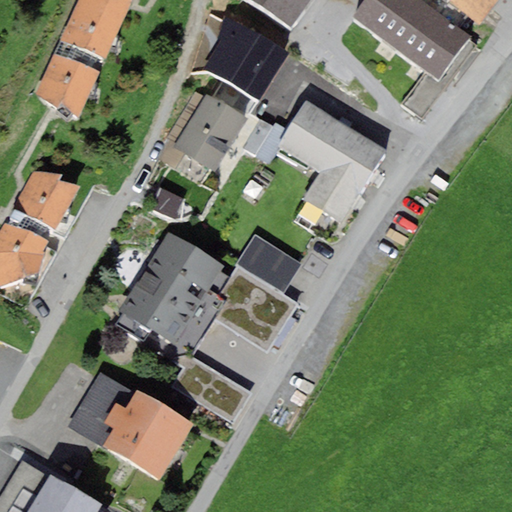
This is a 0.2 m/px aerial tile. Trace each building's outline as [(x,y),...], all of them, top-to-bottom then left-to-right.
[(103,67),(128,11),(108,7),(109,3),(91,0),(84,0),(62,51),(103,67)] [(237,0),(292,41),(322,0),(237,0)] [(477,47),(411,0),(371,0),(352,25),(424,77),(401,108),(423,122),(477,47)] [(437,0),(479,29),(498,0),(437,0)] [(254,50),(238,74),(265,93),(282,69),(254,50)] [(93,85),(56,65),(37,103),(52,122),(55,117),(73,129),(93,85)] [(214,106),(206,100),(177,146),(169,141),(156,161),(175,174),(182,162),(213,181),(247,127),(214,106)] [(383,155),(301,107),(287,132),(276,126),(257,158),(272,167),(278,156),(317,179),(292,221),(330,244),(373,172),(383,155)] [(59,186),(34,175),(14,209),(25,223),(43,236),(52,241),(79,198),(58,191),(59,186)] [(25,223),(18,236),(44,253),(52,241),(25,223)] [(18,236),(5,227),(0,236),(0,298),(37,288),(44,253),(18,236)] [(231,281),(168,241),(116,319),(121,322),(115,330),(144,350),(146,347),(170,363),(189,359),(213,323),(225,304),(219,300),(231,281)] [(248,274),(240,269),(231,281),(219,300),(225,304),(213,323),(266,357),(298,306),(280,294),(287,282),(255,262),(248,274)] [(248,396),(189,359),(170,363),(184,372),(173,388),(230,425),(248,396)] [(67,428),(105,452),(114,437),(105,431),(116,413),(125,419),(137,400),(138,398),(101,375),(67,428)] [(149,407),(137,400),(125,419),(116,413),(105,431),(114,437),(105,452),(102,455),(159,490),(193,435),(149,407)] [(100,511),(24,465),(0,503),(0,511),(100,511)]
